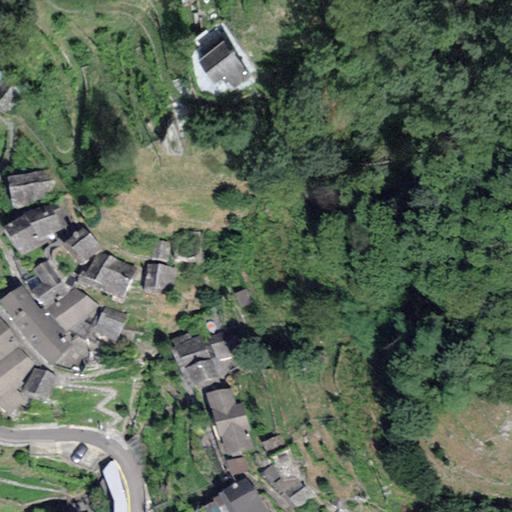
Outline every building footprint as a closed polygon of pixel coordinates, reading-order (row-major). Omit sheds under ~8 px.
[(227,42),(198,63),(215,85),(225,78),(233,89),(251,75),(227,42)] [(20,93),(1,79),(0,80),(0,106),(6,111),(20,93)] [(51,169),(6,178),(12,209),(57,201),(51,169)] [(23,214),(2,228),(21,256),(48,244),(45,237),(67,227),(60,210),(55,212),(52,204),(23,214)] [(82,227),(63,244),(81,265),(100,249),(82,227)] [(200,231),(174,232),(175,263),(201,262),(200,231)] [(153,240),(151,260),(168,262),(171,242),(153,240)] [(81,270),(77,280),(120,300),(134,268),(98,252),(87,273),(81,270)] [(69,293),(46,261),(32,269),(41,284),(31,291),(48,312),(69,293)] [(176,269),(146,265),(142,294),(173,298),(176,269)] [(43,314),(21,287),(0,299),(0,306),(21,332),(43,314)] [(98,306),(74,289),(69,293),(48,312),(45,314),(63,335),(98,306)] [(116,343),(127,316),(104,308),(99,317),(95,315),(88,332),(116,343)] [(45,314),(43,314),(21,332),(50,366),(72,347),(63,335),(45,314)] [(19,346),(0,320),(0,360),(17,347),(19,346)] [(230,331),(208,339),(215,359),(237,352),(230,331)] [(199,336),(171,347),(189,392),(216,381),(199,336)] [(35,369),(17,347),(0,360),(0,409),(8,419),(27,404),(15,390),(24,383),(21,379),(35,369)] [(55,375),(35,369),(24,392),(47,399),(55,375)] [(231,387),(207,394),(224,458),(250,451),(245,432),(250,430),(243,404),(236,406),(231,387)] [(236,480),(256,472),(249,458),(230,466),(236,480)] [(277,460),(260,476),(294,511),(311,496),(277,460)] [(266,511),(244,477),(218,494),(229,511),(266,511)] [(229,511),(218,494),(211,498),(214,503),(195,511),(229,511)]
